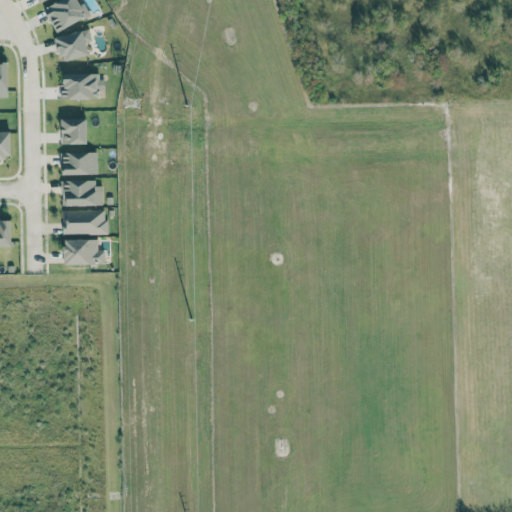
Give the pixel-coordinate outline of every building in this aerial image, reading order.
[(59,0),(45,5),(55,31),(86,19),(79,0),(59,0)] [(91,41),(89,31),(57,35),(60,60),(89,55),(87,42),(91,41)] [(9,62),(0,62),(0,97),(8,97),(9,62)] [(98,73),(61,74),(61,99),(98,99),(98,73)] [(88,143),(88,119),(61,119),(62,144),(88,143)] [(0,131),(0,159),(12,159),(11,131),(0,131)] [(96,152),(63,152),(64,175),(97,174),(96,152)] [(102,205),(102,186),(94,186),(94,179),(63,180),(64,206),(102,205)] [(63,235),(106,234),(106,210),(62,210),(63,235)] [(0,247),(12,247),(12,220),(0,220),(0,247)] [(97,239),(64,240),(65,265),(105,264),(104,251),(98,251),(97,239)]
